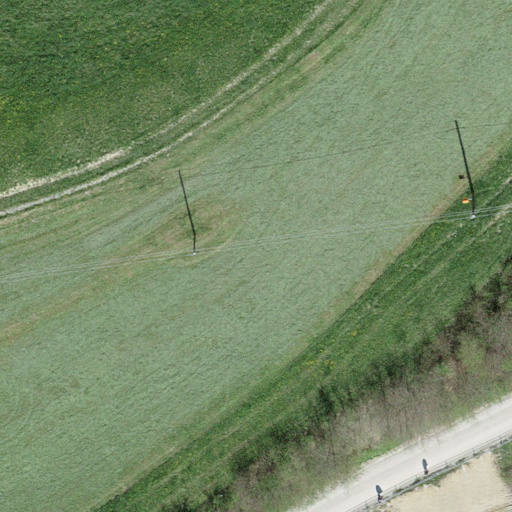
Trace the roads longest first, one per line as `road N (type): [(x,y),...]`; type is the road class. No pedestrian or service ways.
road 1 (track): [(0,203),(101,172),(206,110),(340,0)]
road 2 (track): [(319,511),(511,414)]
